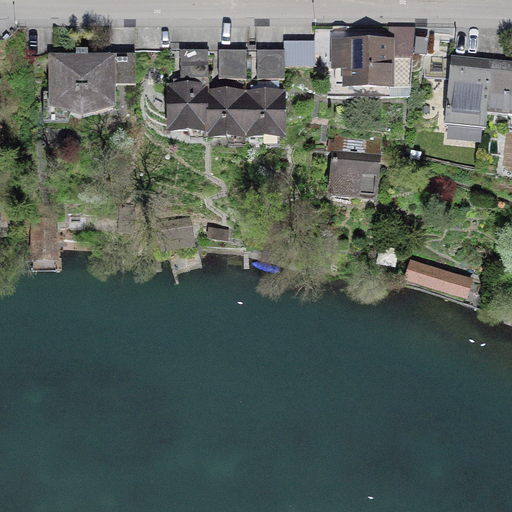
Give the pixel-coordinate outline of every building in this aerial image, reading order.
[(392,86),(393,54),(413,54),(413,26),(387,27),(388,37),(329,36),(329,66),(341,67),(341,85),(392,86)] [(284,78),(283,67),(316,68),(317,40),(283,39),(283,47),(251,48),(252,78),(284,78)] [(207,76),(208,47),(179,47),(179,76),(207,76)] [(245,78),(246,48),(218,47),(217,78),(245,78)] [(134,52),(113,52),(47,52),(49,110),(82,119),(115,110),(114,87),(135,87),(134,52)] [(484,126),(486,109),(491,60),(451,56),(426,54),(423,78),(448,81),(444,122),(484,126)] [(486,109),(511,111),(511,62),(491,60),(486,109)] [(205,129),(207,86),(168,84),(165,127),(205,129)] [(243,132),(245,88),(207,86),(205,129),(243,132)] [(284,133),(285,89),(245,88),(243,132),(284,133)] [(377,199),(382,135),(338,131),(333,195),(377,199)] [(136,205),(119,203),(117,232),(134,233),(136,205)] [(21,208),(0,207),(0,234),(20,235),(21,208)] [(186,218),(160,223),(163,237),(189,233),(186,218)] [(60,274),(59,252),(90,252),(90,223),(58,222),(29,224),(30,257),(31,275),(60,274)] [(227,230),(207,228),(206,237),(226,240),(227,230)] [(169,250),(178,275),(202,267),(198,255),(193,242),(169,250)] [(408,258),(402,283),(464,300),(471,276),(408,258)]
